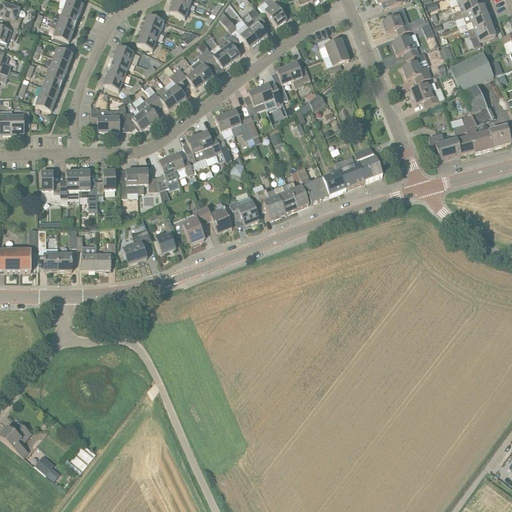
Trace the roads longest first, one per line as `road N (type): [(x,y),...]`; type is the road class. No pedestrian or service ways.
road 1 (tertiary): [(61,297),(122,294),(183,277),(421,190)]
road 2 (residential): [(75,153),(153,146),(309,27),(350,9)]
road 3 (unclassified): [(216,511),(140,350),(124,339),(63,336)]
road 4 (residential): [(421,190),(350,9)]
road 5 (residential): [(75,153),(75,105),(91,60),(118,15),(152,0)]
